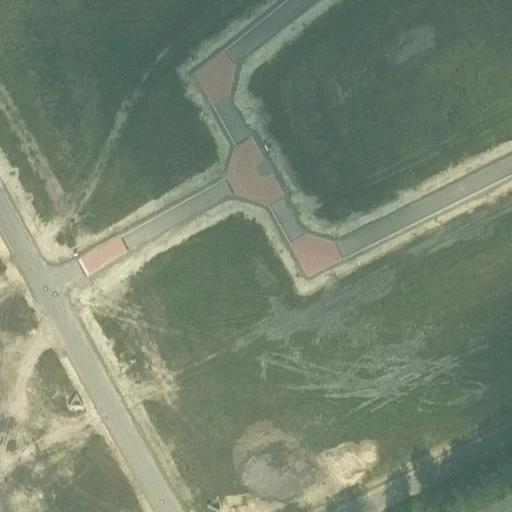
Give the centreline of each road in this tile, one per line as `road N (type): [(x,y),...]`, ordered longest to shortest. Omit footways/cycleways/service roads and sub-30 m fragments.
road 1 (unclassified): [(256,165),(314,259),(511,161)]
road 2 (unclassified): [(183,511),(51,283)]
road 3 (unclassified): [(51,283),(256,165)]
road 4 (unclassified): [(256,165),(215,75),(313,0)]
road 5 (unclassified): [(357,511),(511,435)]
